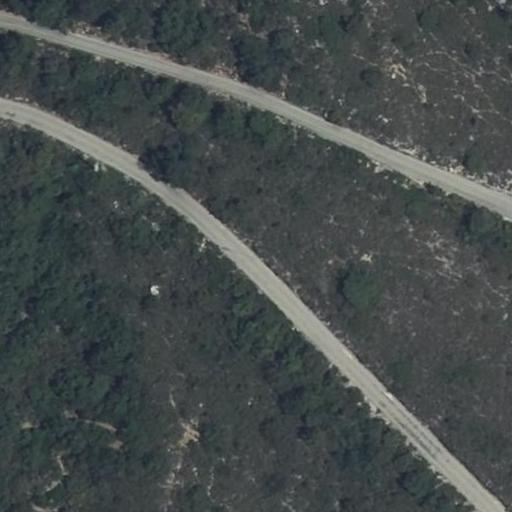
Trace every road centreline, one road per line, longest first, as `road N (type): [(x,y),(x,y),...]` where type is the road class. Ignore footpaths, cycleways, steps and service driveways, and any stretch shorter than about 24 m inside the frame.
road 1 (unclassified): [(499,511),(183,203),(87,143),(0,106)]
road 2 (unclassified): [(0,21),(253,96),(511,211)]
